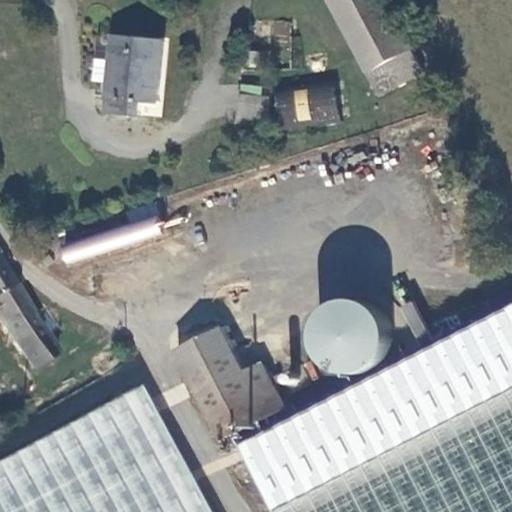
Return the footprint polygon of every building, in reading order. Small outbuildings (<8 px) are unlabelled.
[(408,65),(376,0),(319,0),(362,87),(408,65)] [(288,47),(290,21),(274,20),(271,45),(288,47)] [(97,70),(111,70),(115,26),(100,26),(97,70)] [(111,70),(110,100),(144,102),(146,88),(163,89),(167,30),(115,26),(111,70)] [(280,95),(249,93),(247,126),(277,128),(280,95)] [(60,245),(66,264),(164,234),(153,201),(125,210),(129,224),(60,245)] [(0,256),(9,251),(0,236),(0,256)] [(0,292),(25,278),(9,251),(0,256),(0,292)] [(62,317),(56,308),(53,304),(44,309),(25,278),(0,292),(0,302),(39,368),(68,351),(51,323),(62,317)] [(511,511),(511,313),(255,445),(289,511),(511,511)] [(243,435),(300,407),(289,385),(297,381),(293,374),(285,377),(279,363),(260,372),(237,325),(190,349),(239,445),(246,441),(243,435)] [(215,511),(149,386),(17,457),(0,465),(0,511),(215,511)]
